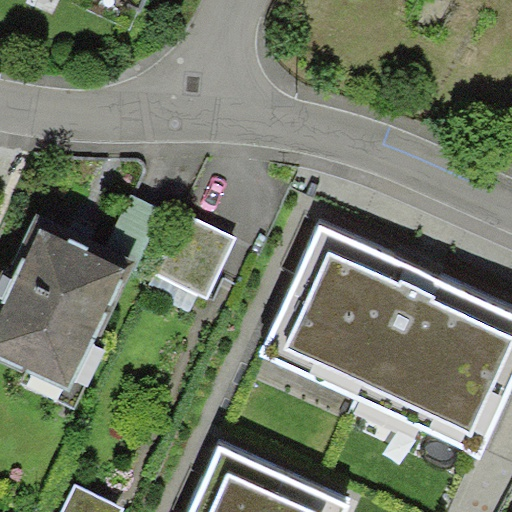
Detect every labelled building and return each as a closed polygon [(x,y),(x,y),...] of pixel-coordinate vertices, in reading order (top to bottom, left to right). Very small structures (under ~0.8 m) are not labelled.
[(511,380),(511,308),(322,216),(257,349),(476,455),(511,380)] [(125,266),(33,221),(0,288),(0,358),(24,370),(16,385),(59,406),(76,403),(88,377),(74,370),(125,266)] [(246,251),(189,221),(158,280),(215,310),(246,251)] [(344,511),(351,499),(219,436),(182,511),(344,511)] [(121,511),(126,501),(75,479),(61,511),(121,511)]
